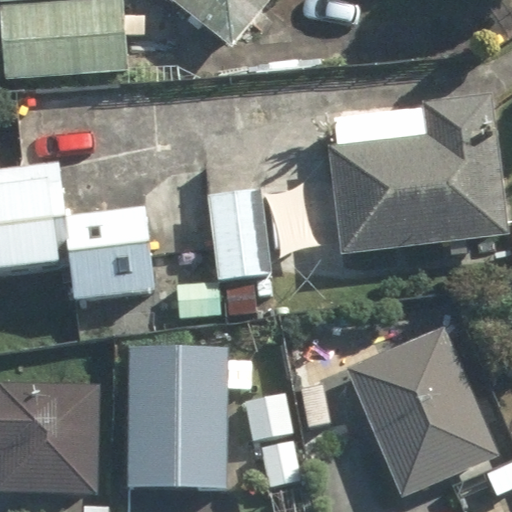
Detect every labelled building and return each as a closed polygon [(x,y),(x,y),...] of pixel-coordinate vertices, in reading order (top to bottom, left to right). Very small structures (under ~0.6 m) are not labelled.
[(97,0),(0,0),(0,89),(0,91),(128,85),(125,6),(98,7),(97,0)] [(280,0),(149,0),(227,64),(280,0)] [(327,161),(336,263),(508,248),(499,151),(485,153),(480,105),(336,119),(340,160),(327,161)] [(151,305),(143,210),(62,216),(58,170),(0,174),(0,287),(58,283),(60,313),(151,305)] [(259,200),(208,204),(214,291),(265,288),(259,200)] [(447,327),(343,372),(399,503),(503,458),(447,327)] [(248,368),(222,367),(223,358),(127,355),(122,497),(218,500),(221,394),(247,395),(248,368)] [(98,396),(0,394),(0,468),(5,469),(4,506),(97,507),(98,396)] [(281,399),(240,409),(263,498),(304,487),(281,399)]
